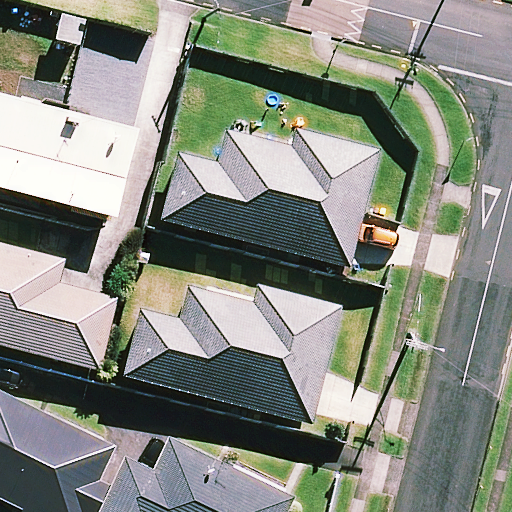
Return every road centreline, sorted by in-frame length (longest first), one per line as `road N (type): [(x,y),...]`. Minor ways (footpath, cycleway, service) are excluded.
road 1 (residential): [(511,190),(432,511)]
road 2 (residential): [(327,0),(511,45)]
